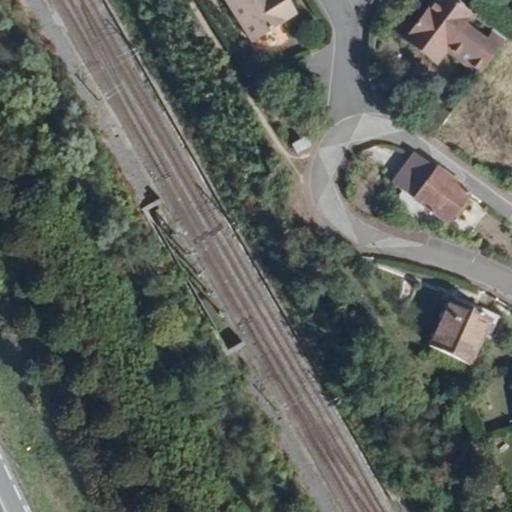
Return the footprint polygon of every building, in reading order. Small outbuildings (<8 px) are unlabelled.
[(269,0),(267,1),(266,0),(224,0),(252,43),(281,24),(281,22),(294,13),(285,0),(269,0)] [(471,13),(452,0),(431,0),(403,40),(435,64),(445,50),(457,59),(461,54),(482,69),(505,38),(491,28),(484,38),(463,23),(471,13)] [(461,54),(457,59),(478,74),(482,69),(461,54)] [(475,78),(432,137),(445,146),(488,87),(475,78)] [(471,124),(462,137),(498,164),(507,152),(492,140),(494,137),(509,148),(511,143),(511,110),(497,99),(496,100),(491,96),(487,102),(492,105),(477,124),(490,133),(487,136),(471,124)] [(309,144),(305,138),(291,146),(296,155),(308,148),(309,144)] [(468,194),(412,152),(390,182),(447,224),(468,194)] [(499,316),(487,311),(485,317),(469,310),(472,304),(451,295),(427,347),(468,367),(480,341),(487,344),(499,316)] [(487,311),(472,304),(469,310),(485,317),(487,311)]
